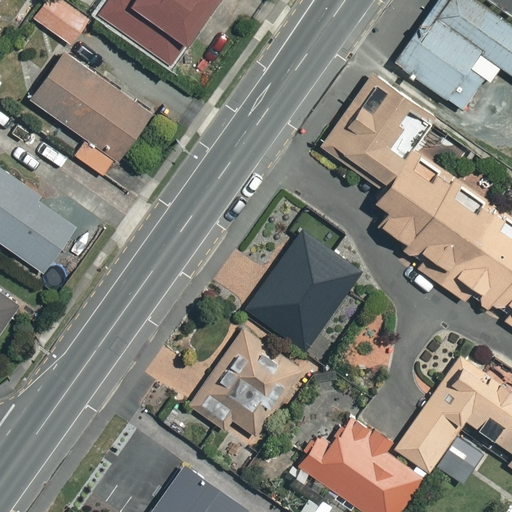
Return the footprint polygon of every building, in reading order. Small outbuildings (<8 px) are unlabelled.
[(83,14),(61,0),(38,0),(28,15),(65,40),(83,14)] [(200,0),(105,0),(97,12),(160,57),(200,0)] [(511,27),(473,0),(437,0),(427,16),(500,68),(511,75),(511,27)] [(500,68),(427,16),(394,61),(463,109),(485,77),(491,81),(500,68)] [(145,107),(37,31),(3,80),(81,135),(70,151),(99,172),(145,107)] [(511,217),(456,178),(452,184),(439,175),(442,171),(421,156),(413,150),(436,117),(373,73),(320,146),(379,188),(373,196),(378,199),(376,202),(388,211),(378,225),(405,244),(402,249),(409,254),(423,252),(428,256),(418,268),(466,302),(475,289),(481,293),(481,305),(487,309),(491,304),(496,307),(511,305),(511,310),(504,320),(511,325),(511,217)] [(69,220),(0,170),(0,241),(35,267),(69,220)] [(356,267),(296,225),(241,304),(301,346),(356,267)] [(0,322),(14,302),(0,292),(0,322)] [(297,364),(236,324),(184,403),(220,426),(227,416),(252,432),(297,364)] [(493,377),(455,350),(390,443),(424,467),(461,415),(509,449),(501,461),(511,467),(511,375),(499,367),(493,377)] [(317,427),(293,460),(365,511),(392,511),(419,475),(380,447),(386,439),(348,411),(330,436),(317,427)] [(246,511),(249,508),(185,464),(151,511),(246,511)]
